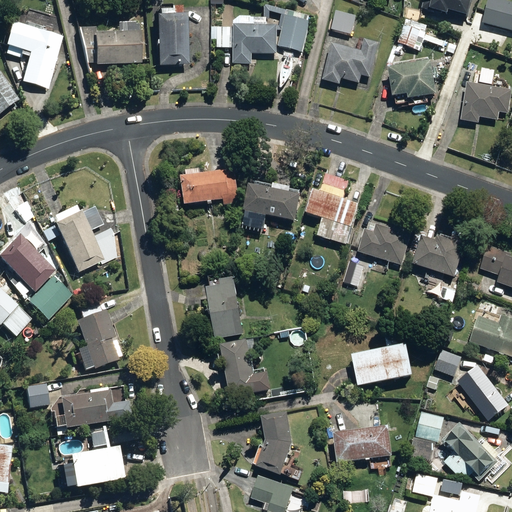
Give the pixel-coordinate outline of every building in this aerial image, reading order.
[(449,8),(467,13),(471,0),(423,0),(422,7),(448,14),(449,8)] [(511,1),(505,0),(488,0),(482,23),(511,31),(511,1)] [(334,31),(353,36),(358,18),(338,14),(334,31)] [(158,18),(160,67),(189,67),(188,17),(158,18)] [(281,48),(305,53),(312,24),(288,18),(281,48)] [(22,84),(48,91),(63,39),(13,25),(7,48),(30,55),(22,84)] [(236,66),(253,66),(254,55),(279,56),(279,28),(237,27),(236,66)] [(400,45),(416,51),(422,32),(406,27),(400,45)] [(97,64),(97,67),(142,65),(141,33),(96,35),(96,29),(80,30),(88,64),(97,64)] [(448,53),(455,55),(459,44),(452,41),(448,53)] [(325,82),(342,86),(343,81),(362,85),(364,78),(373,80),(382,47),(368,43),(365,54),(335,46),(325,82)] [(480,64),(468,59),(461,77),(473,82),(480,64)] [(412,97),(412,102),(440,97),(435,65),(393,72),(397,99),(412,97)] [(0,115),(19,102),(0,76),(0,115)] [(465,123),(481,126),(482,120),(500,123),(502,114),(511,116),(511,110),(511,92),(471,86),(465,123)] [(182,176),(185,204),(225,199),(225,205),(237,203),(237,198),(239,198),(236,170),(182,176)] [(321,191),(343,199),(349,181),(327,173),(321,191)] [(244,210),(297,221),(302,195),(249,185),(244,210)] [(319,235),(347,244),(360,205),(314,189),(307,213),(324,218),(319,235)] [(53,223),(76,273),(102,260),(79,211),(53,223)] [(359,251),(403,265),(414,229),(396,224),(394,230),(377,224),(375,232),(366,229),(359,251)] [(414,264),(456,277),(467,240),(454,235),(452,241),(438,237),(437,241),(425,238),(427,232),(419,229),(410,256),(416,258),(414,264)] [(0,249),(0,261),(33,292),(54,271),(15,234),(0,249)] [(498,282),(511,287),(511,257),(511,254),(490,246),(481,269),(501,276),(498,282)] [(345,282),(359,286),(364,266),(350,262),(345,282)] [(27,302),(47,320),(70,295),(51,276),(27,302)] [(208,289),(216,339),(244,334),(234,278),(221,280),(222,287),(208,289)] [(71,292),(75,298),(81,295),(78,289),(71,292)] [(0,323),(16,305),(0,290),(0,323)] [(81,319),(74,322),(93,368),(117,359),(109,339),(113,337),(103,311),(101,312),(95,296),(75,304),(81,319)] [(471,342),(511,356),(511,319),(502,316),(500,323),(494,321),(501,304),(483,297),(476,315),(480,316),(471,342)] [(4,323),(18,337),(33,321),(20,307),(4,323)] [(354,355),(360,387),(414,376),(408,345),(402,346),(400,333),(387,336),(390,348),(354,355)] [(222,346),(231,397),(271,389),(268,372),(254,375),(248,341),(222,346)] [(436,366),(454,373),(460,358),(442,351),(436,366)] [(459,382),(489,421),(510,405),(479,366),(459,382)] [(1,380),(7,385),(14,378),(7,372),(1,380)] [(30,409),(50,405),(46,384),(26,388),(30,409)] [(58,399),(63,428),(113,420),(109,390),(58,399)] [(417,438),(438,443),(444,418),(422,413),(417,438)] [(258,467),(282,475),(294,443),(289,414),(264,419),(268,441),(258,467)] [(335,434),(339,462),(394,456),(390,427),(335,434)] [(446,443),(481,477),(496,462),(461,428),(446,443)] [(90,437),(92,448),(105,445),(103,435),(90,437)] [(0,493),(6,494),(10,447),(0,445),(0,493)] [(68,456),(74,487),(122,479),(117,448),(68,456)] [(413,492),(434,497),(438,479),(418,474),(413,492)] [(268,511),(286,511),(294,489),(259,477),(251,499),(270,505),(268,511)] [(477,511),(481,497),(463,493),(461,502),(435,496),(433,507),(431,507),(429,507),(427,507),(426,508),(424,510),(423,511),(477,511)]
